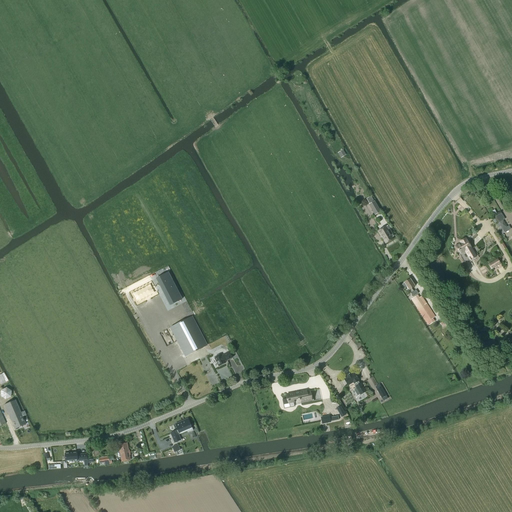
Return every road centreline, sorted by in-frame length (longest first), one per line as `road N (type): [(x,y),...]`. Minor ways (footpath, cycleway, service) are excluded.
road 1 (tertiary): [(511,170),(455,191),(313,366),(236,385),(120,433),(0,448)]
road 2 (track): [(90,215),(84,200),(392,0)]
road 3 (track): [(90,215),(190,406)]
